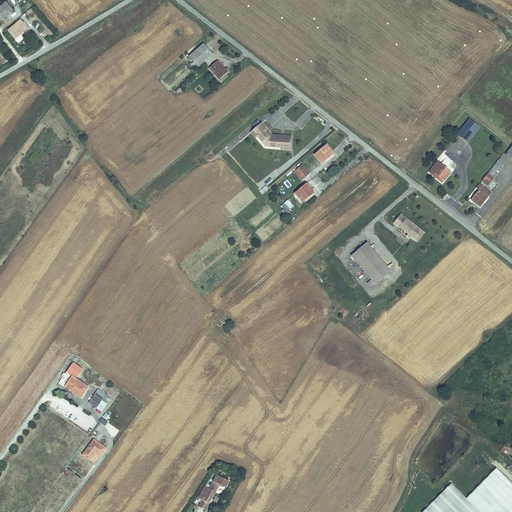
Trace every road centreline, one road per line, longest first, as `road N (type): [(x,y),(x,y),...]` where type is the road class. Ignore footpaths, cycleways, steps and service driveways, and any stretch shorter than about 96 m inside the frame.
road 1 (unclassified): [(511,261),(179,0)]
road 2 (unclassified): [(0,75),(127,0)]
